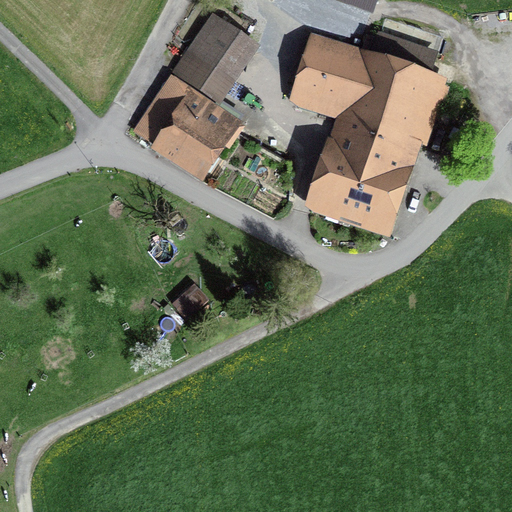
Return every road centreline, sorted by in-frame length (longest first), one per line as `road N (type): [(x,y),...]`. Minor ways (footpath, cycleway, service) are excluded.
road 1 (track): [(510,140),(460,49),(424,19),(294,23),(272,50),(264,92),(296,134),(306,167),(288,240)]
road 2 (track): [(369,270),(40,437),(24,459),(27,511)]
road 3 (unclassified): [(105,152),(369,270),(389,261),(486,168)]
road 4 (unclassified): [(0,31),(87,117),(105,152)]
